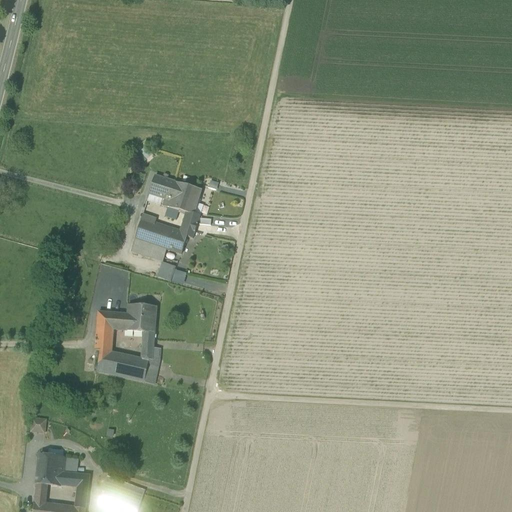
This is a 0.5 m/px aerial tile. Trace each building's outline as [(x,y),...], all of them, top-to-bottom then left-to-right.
[(139,167),(150,155),(143,149),(133,161),(139,167)] [(194,215),(200,217),(203,206),(198,205),(202,192),(155,177),(150,196),(165,200),(163,207),(167,208),(179,212),(188,214),(194,216),(194,215)] [(218,184),(210,182),(208,189),(216,192),(218,184)] [(148,202),(163,207),(165,200),(150,196),(148,202)] [(179,212),(167,208),(164,218),(176,222),(179,212)] [(183,229),(195,233),(197,226),(199,220),(200,217),(194,215),(194,216),(188,214),(186,222),(183,229)] [(143,216),(141,222),(149,225),(154,226),(156,220),(143,216)] [(171,232),(157,227),(154,226),(149,225),(141,222),(136,240),(143,243),(146,244),(151,245),(166,250),(171,232)] [(167,251),(182,256),(187,238),(193,240),(195,233),(183,229),(182,235),(171,232),(166,250),(167,250),(167,251)] [(131,253),(141,257),(146,244),(143,243),(136,240),(131,253)] [(146,244),(141,257),(163,263),(167,251),(167,250),(166,250),(151,245),(146,244)] [(176,268),(163,263),(158,279),(171,283),(172,283),(175,271),(176,268)] [(186,275),(175,271),(172,283),(183,286),(186,275)] [(145,330),(155,331),(157,308),(127,306),(126,315),(126,318),(134,318),(134,317),(141,317),(140,320),(146,321),(145,330)] [(143,333),(142,339),(155,340),(155,331),(145,330),(146,321),(140,320),(141,317),(134,317),(134,318),(126,318),(126,315),(97,313),(96,329),(113,331),(143,333)] [(96,329),(95,339),(112,340),(113,331),(96,329)] [(112,348),(112,340),(95,339),(95,346),(112,348)] [(154,349),(155,340),(142,339),(142,348),(154,349)] [(153,361),(154,349),(142,348),(141,360),(148,361),(153,361)] [(96,373),(114,377),(119,355),(111,353),(101,351),(101,353),(96,373)] [(141,360),(119,355),(114,377),(118,378),(143,384),(148,361),(141,360)] [(159,362),(153,361),(148,361),(143,384),(154,386),(159,362)] [(83,402),(90,403),(91,392),(84,391),(83,402)] [(31,434),(45,435),(46,422),(33,420),(31,434)] [(48,486),(63,488),(65,475),(66,460),(60,459),(39,457),(36,485),(48,486)] [(78,461),(66,460),(65,475),(77,476),(78,461)] [(77,489),(76,499),(87,501),(90,477),(77,476),(65,475),(63,488),(77,489)] [(108,478),(108,479),(137,490),(133,499),(112,491),(106,506),(119,511),(137,511),(145,492),(108,478)] [(112,491),(133,499),(137,490),(108,479),(104,488),(112,491)] [(46,497),(47,490),(36,488),(35,496),(46,497)] [(98,503),(106,506),(112,491),(104,488),(98,503)] [(45,505),(46,497),(35,496),(34,504),(45,505)] [(76,499),(75,509),(86,511),(87,501),(76,499)]
